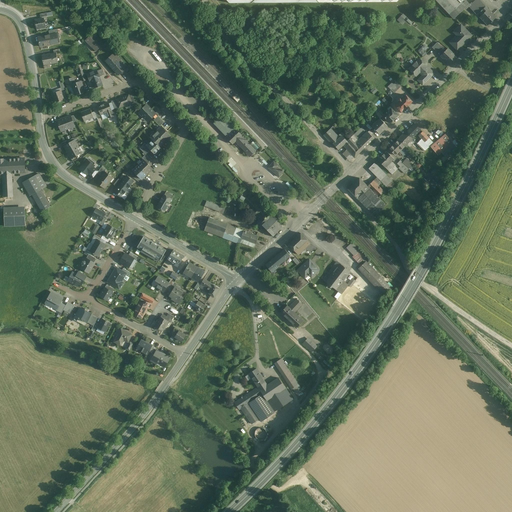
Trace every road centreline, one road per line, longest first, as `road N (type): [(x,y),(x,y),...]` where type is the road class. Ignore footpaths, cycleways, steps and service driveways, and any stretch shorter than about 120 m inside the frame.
road 1 (primary): [(228,511),(310,428),(389,324),(511,82)]
road 2 (residential): [(38,118),(141,79),(183,121),(134,218)]
road 3 (residential): [(511,11),(351,170)]
road 4 (residential): [(204,0),(351,170)]
road 5 (track): [(268,375),(278,374),(298,403),(253,464),(279,489),(302,481),(333,511)]
road 6 (tertiary): [(186,354),(56,511)]
road 7 (tertiary): [(38,118),(55,167),(134,218)]
road 8 (residential): [(337,184),(238,280)]
road 9 (track): [(298,403),(316,363),(251,300)]
road 10 (unclassified): [(511,346),(410,271)]
road 11 (tertiary): [(134,218),(238,280)]
road 12 (tertiary): [(0,9),(22,28),(38,118)]
